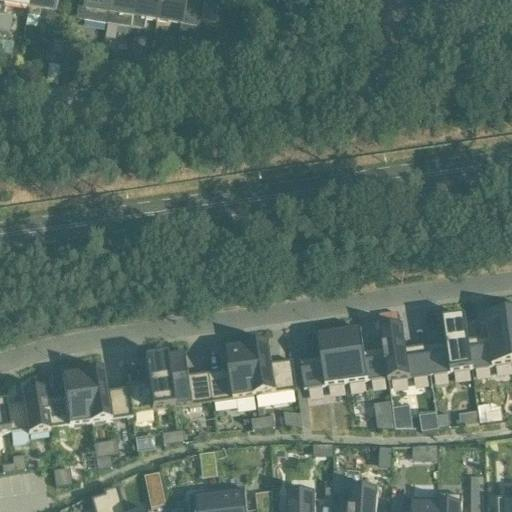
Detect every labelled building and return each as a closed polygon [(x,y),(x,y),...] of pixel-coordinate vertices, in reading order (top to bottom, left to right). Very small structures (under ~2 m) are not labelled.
[(4,0),(3,6),(27,10),(28,0),(4,0)] [(28,0),(27,10),(26,15),(39,17),(38,26),(41,30),(48,31),(53,28),(55,13),(53,13),(54,0),(28,0)] [(77,9),(76,18),(76,19),(77,21),(77,22),(79,23),(106,27),(110,0),(85,0),(84,10),(77,9)] [(110,0),(106,27),(117,29),(115,36),(128,38),(129,31),(131,31),(133,20),(132,19),(135,0),(110,0)] [(135,0),(132,19),(133,20),(131,31),(143,33),(144,23),(155,25),(159,0),(135,0)] [(159,0),(155,25),(183,29),(183,28),(196,30),(200,0),(159,0)] [(216,0),(204,0),(200,23),(215,25),(219,0),(216,0)] [(1,17),(0,26),(0,31),(9,33),(12,19),(1,17)] [(48,45),(45,63),(48,67),(60,69),(64,43),(52,41),(48,45)] [(0,42),(0,63),(9,65),(13,45),(0,42)] [(64,47),(61,72),(73,74),(77,49),(64,47)] [(116,55),(113,74),(123,76),(126,57),(116,55)] [(126,57),(123,76),(134,77),(137,58),(126,57)] [(466,321),(465,321),(472,372),(511,366),(511,354),(506,315),(485,318),(488,340),(469,343),(466,321)] [(442,347),(427,349),(431,378),(472,372),(465,321),(439,325),(442,347)] [(403,330),(382,333),(389,384),(431,378),(427,349),(407,352),(403,330)] [(361,333),(340,336),(347,388),(387,382),(387,385),(389,384),(382,333),(381,333),(384,355),(365,358),(361,333)] [(321,362),(300,365),(304,394),(347,388),(340,336),(318,339),(321,362)] [(269,345),(248,349),(255,400),(298,394),(294,364),(273,367),(269,345)] [(230,374),(210,377),(214,406),(255,400),(248,349),(226,352),(230,374)] [(186,357),(165,361),(172,412),(214,406),(210,377),(190,380),(186,357)] [(146,384),(126,387),(131,421),(132,421),(131,418),(172,412),(165,361),(143,364),(146,384)] [(103,372),(82,375),(90,427),(131,421),(126,387),(125,387),(125,391),(106,394),(103,372)] [(43,392),(42,392),(48,436),(49,436),(49,433),(90,427),(82,375),(60,378),(64,400),(45,403),(43,392)] [(23,405),(4,407),(8,437),(27,434),(27,439),(48,436),(42,392),(21,395),(23,405)] [(0,438),(8,437),(4,407),(0,408),(0,438)] [(500,425),(498,413),(490,414),(489,410),(478,411),(480,428),(500,425)] [(438,433),(436,416),(420,419),(422,435),(438,433)] [(395,432),(393,417),(375,420),(377,432),(395,432)] [(449,417),(438,419),(439,433),(451,431),(449,417)] [(274,419),(258,421),(260,433),(275,431),(274,419)] [(258,421),(251,422),(253,434),(260,433),(258,421)] [(183,434),(176,435),(177,447),(185,446),(183,434)] [(176,435),(161,437),(163,449),(177,447),(176,435)] [(23,459),(11,460),(12,467),(14,475),(25,474),(23,459)] [(110,460),(95,462),(96,474),(112,472),(110,460)] [(12,467),(1,469),(2,477),(14,475),(12,467)] [(69,471),(53,474),(55,491),(72,488),(69,471)] [(325,490),(324,502),(333,502),(333,490),(325,490)] [(123,511),(117,491),(103,495),(107,511),(123,511)] [(247,511),(245,491),(220,494),(222,511),(247,511)] [(153,511),(167,508),(164,492),(148,497),(151,511),(153,511)] [(351,492),(349,511),(377,511),(378,494),(351,492)] [(392,492),(390,511),(403,511),(405,493),(392,492)] [(222,511),(220,494),(196,497),(197,511),(222,511)] [(92,511),(107,511),(103,495),(102,496),(103,500),(90,503),(92,511)] [(272,496),(256,498),(257,511),(266,511),(273,511),(272,496)] [(315,511),(315,497),(288,497),(287,511),(315,511)] [(413,502),(412,511),(437,511),(438,498),(437,498),(437,502),(413,502)] [(438,498),(437,511),(461,511),(462,498),(438,498)] [(484,511),(485,500),(471,499),(471,511),(484,511)] [(511,511),(511,503),(497,504),(497,511),(511,511)]
